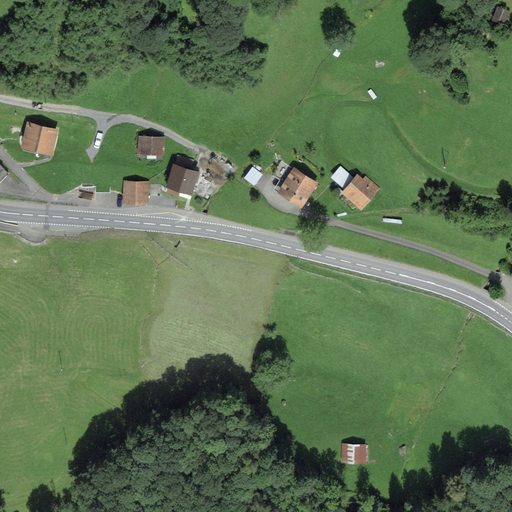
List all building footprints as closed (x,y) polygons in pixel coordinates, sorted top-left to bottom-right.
[(511,13),(497,5),(489,20),(503,28),(511,13)] [(57,131),(30,124),(24,147),(51,153),(57,131)] [(163,138),(140,137),(139,155),(162,156),(163,138)] [(199,172),(174,165),(165,191),(190,199),(199,172)] [(296,169),(281,192),(300,205),(315,182),(296,169)] [(357,176),(344,192),(362,207),(377,188),(366,179),(364,182),(357,176)] [(148,182),(125,182),(125,203),(147,203),(148,182)] [(364,447),(339,445),(337,466),(362,468),(364,447)]
